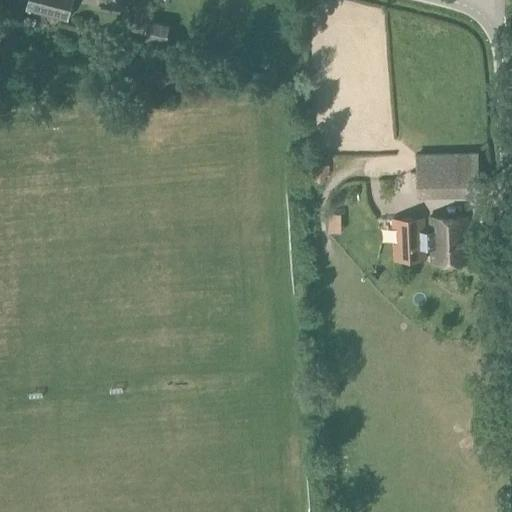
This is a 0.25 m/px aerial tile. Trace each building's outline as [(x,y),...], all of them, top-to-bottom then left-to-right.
[(69,19),(73,0),(28,0),(27,8),(69,19)] [(165,42),(169,24),(150,21),(146,38),(165,42)] [(329,174),(393,173),(392,144),(329,145),(329,174)] [(417,196),(478,194),(477,152),(416,153),(417,196)] [(313,177),(328,174),(325,161),(310,164),(313,177)] [(388,207),(387,190),(354,192),(355,209),(388,207)] [(328,231),(342,231),(342,214),(328,214),(328,231)] [(426,249),(430,249),(430,262),(467,262),(466,216),(430,217),(430,227),(425,227),(417,228),(417,249),(426,249)] [(393,261),(427,260),(426,249),(417,249),(417,228),(425,227),(425,217),(391,218),(392,228),(397,228),(397,244),(392,244),(393,261)]
